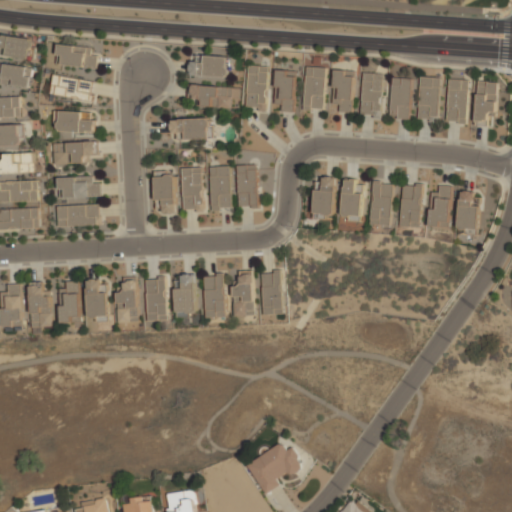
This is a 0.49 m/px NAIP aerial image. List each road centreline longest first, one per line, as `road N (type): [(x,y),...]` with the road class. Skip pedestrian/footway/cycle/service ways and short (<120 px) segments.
road 1 (residential): [(511,168),(461,155),(315,145),(294,159),(283,222),(265,238),(0,253)]
road 2 (tertiary): [(0,12),(511,48)]
road 3 (residential): [(511,210),(488,278),(356,464),(311,511)]
road 4 (tertiary): [(511,23),(178,0)]
road 5 (residential): [(144,75),(128,111),(135,246)]
